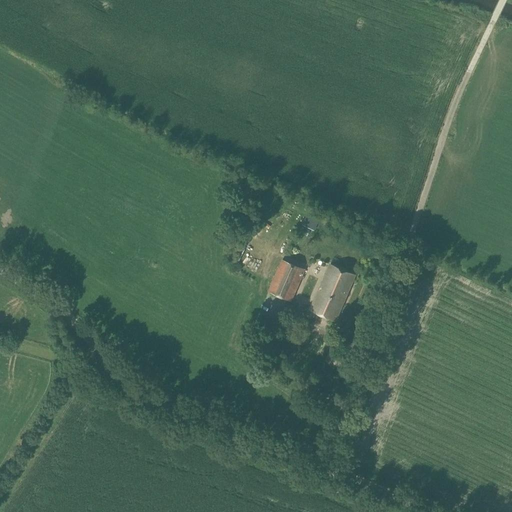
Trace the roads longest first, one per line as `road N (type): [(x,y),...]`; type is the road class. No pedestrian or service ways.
road 1 (unclassified): [(426,511),(154,396),(59,309),(0,269)]
road 2 (track): [(492,21),(447,122),(325,467)]
road 3 (track): [(97,344),(0,507)]
